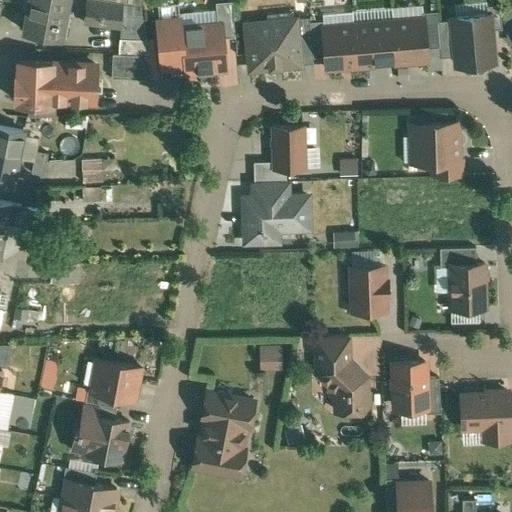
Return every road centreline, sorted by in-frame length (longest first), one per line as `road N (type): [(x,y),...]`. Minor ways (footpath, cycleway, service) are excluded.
road 1 (residential): [(142,511),(225,105)]
road 2 (residential): [(225,105),(508,93),(511,222)]
